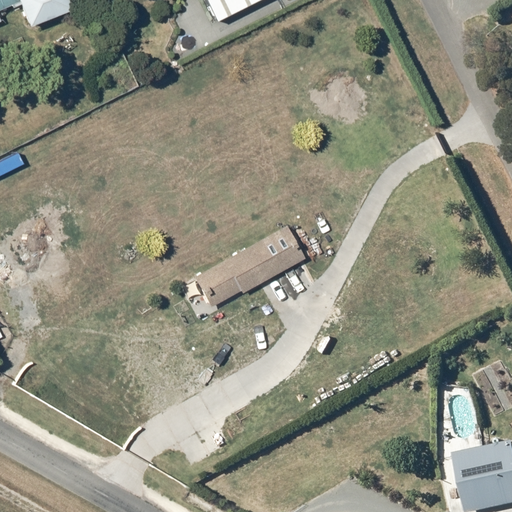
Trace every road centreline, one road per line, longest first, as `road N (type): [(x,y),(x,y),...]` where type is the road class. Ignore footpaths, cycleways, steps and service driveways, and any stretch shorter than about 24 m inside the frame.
road 1 (residential): [(431,0),(511,158)]
road 2 (tertiary): [(0,436),(134,511)]
